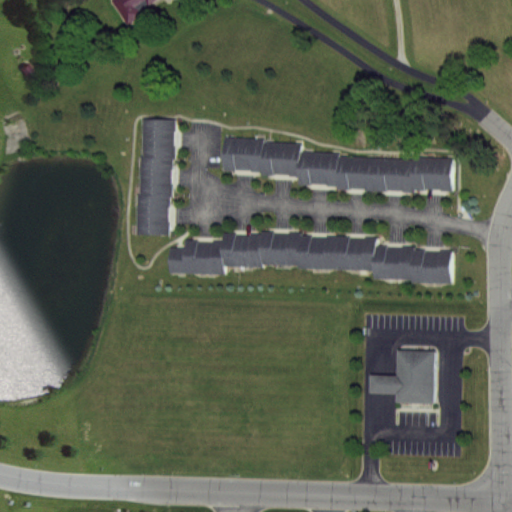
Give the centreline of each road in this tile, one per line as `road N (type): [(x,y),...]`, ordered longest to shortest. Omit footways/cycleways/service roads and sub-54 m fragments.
road 1 (residential): [(0,470),(64,482),(502,496)]
road 2 (residential): [(200,127),(201,188),(212,197),(365,211),(503,238)]
road 3 (residential): [(502,511),(501,273),(511,207)]
